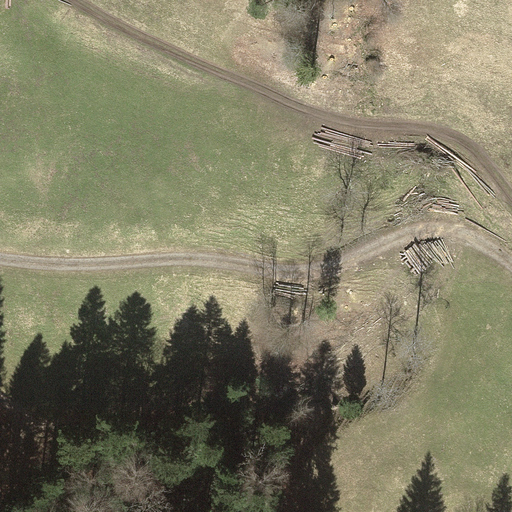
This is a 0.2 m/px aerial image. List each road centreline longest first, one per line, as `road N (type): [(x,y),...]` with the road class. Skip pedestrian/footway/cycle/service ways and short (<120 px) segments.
road 1 (track): [(0,262),(59,271),(200,266),(280,276),(356,264),(438,236),(511,264)]
road 2 (track): [(64,0),(327,123),(415,125),(454,138),(511,198)]
